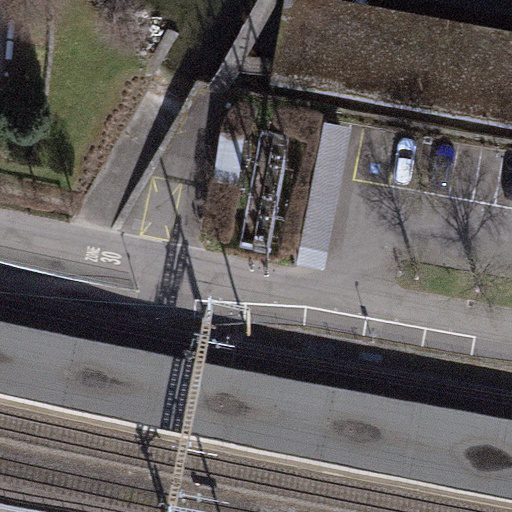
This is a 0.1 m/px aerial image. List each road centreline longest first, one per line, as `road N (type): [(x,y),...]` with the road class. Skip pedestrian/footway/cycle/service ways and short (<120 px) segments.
road 1 (residential): [(333,304),(0,237)]
road 2 (residential): [(333,304),(511,339)]
